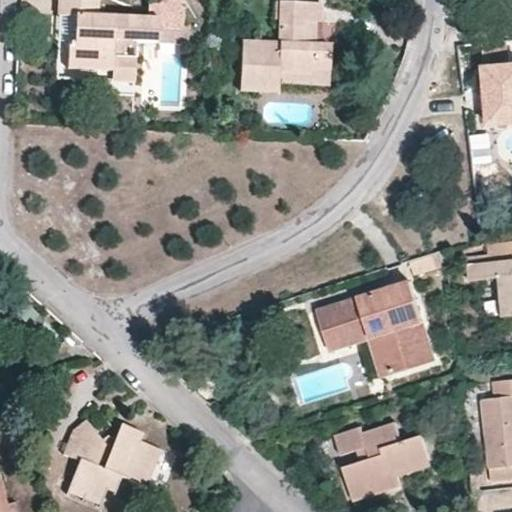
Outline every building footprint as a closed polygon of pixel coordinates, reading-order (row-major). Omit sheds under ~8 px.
[(97,0),(58,0),(58,17),(74,18),(74,43),(68,43),(67,69),(113,69),(112,82),(133,82),(134,59),(136,19),(97,17),(97,0)] [(280,2),(279,45),(241,43),(240,91),(277,92),(278,83),(278,73),(311,75),(312,70),(329,71),(330,47),(313,47),(302,46),(302,24),(313,25),(320,24),(320,4),(280,2)] [(58,17),(56,48),(55,79),(112,82),(113,69),(67,69),(68,43),(74,43),(74,18),(58,17)] [(159,24),(159,39),(190,39),(190,24),(159,24)] [(313,25),(302,24),(302,46),(313,47),(313,25)] [(483,42),(483,54),(505,53),(505,41),(483,42)] [(484,91),(504,89),(506,112),(511,111),(511,65),(482,69),(484,91)] [(312,70),(311,75),(278,73),(278,83),(328,85),(329,71),(312,70)] [(484,91),(487,125),(511,123),(511,111),(506,112),(504,89),(484,91)] [(409,260),(413,275),(440,267),(437,252),(409,260)] [(511,259),(489,261),(489,279),(498,278),(503,315),(511,314),(511,259)] [(329,350),(368,338),(381,377),(415,366),(408,345),(427,339),(409,282),(317,311),(329,350)] [(415,366),(434,360),(427,339),(408,345),(415,366)] [(511,379),(494,381),(495,398),(511,396),(511,379)] [(511,396),(495,398),(480,400),(488,468),(511,465),(511,396)] [(107,436),(100,441),(85,420),(71,429),(62,454),(79,460),(68,487),(100,501),(104,492),(107,485),(115,487),(119,477),(141,485),(155,448),(139,442),(134,440),(137,431),(120,424),(113,438),(107,436)] [(355,451),(365,447),(369,458),(359,461),(341,467),(352,501),(399,486),(399,481),(398,477),(395,470),(428,459),(421,435),(401,441),(396,422),(362,433),(361,427),(334,435),(339,456),(355,451)] [(365,447),(355,451),(359,461),(369,458),(365,447)] [(141,485),(148,488),(162,451),(155,448),(141,485)] [(395,470),(398,477),(426,467),(430,465),(428,459),(395,470)] [(107,485),(104,492),(112,494),(115,487),(107,485)] [(68,487),(65,494),(98,507),(100,501),(68,487)] [(17,511),(14,502),(2,506),(3,511),(17,511)]
